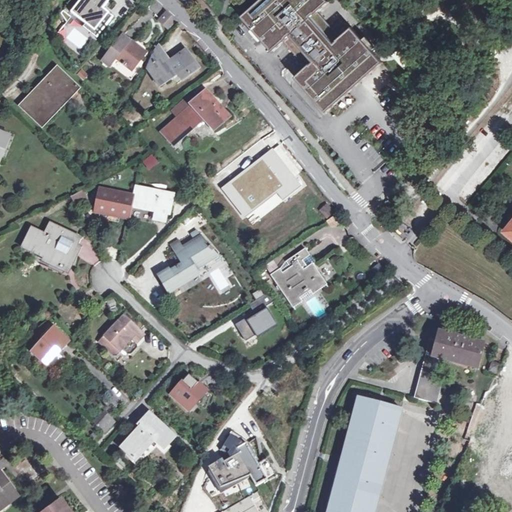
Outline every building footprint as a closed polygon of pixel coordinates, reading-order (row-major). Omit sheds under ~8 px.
[(97,33),(99,35),(113,17),(110,14),(103,8),(109,0),(80,0),(71,12),(97,33)] [(259,0),(239,19),(271,54),(282,44),(295,59),(284,69),(325,114),(382,63),(361,40),(356,44),(347,34),(351,30),(340,17),(329,28),(316,13),(327,3),(324,0),(259,0)] [(167,12),(158,21),(169,31),(177,22),(167,12)] [(51,30),(53,31),(52,33),(55,35),(61,28),(57,26),(53,27),(51,30)] [(361,40),(351,30),(347,34),(356,44),(361,40)] [(113,59),(114,58),(128,72),(138,62),(143,56),(123,36),(106,53),(113,59)] [(154,50),(146,69),(160,87),(174,78),(177,76),(181,81),(199,69),(186,50),(169,63),(157,46),(156,48),(154,50)] [(391,55),(402,67),(407,62),(396,51),(391,55)] [(66,102),(79,89),(57,67),(26,99),(24,97),(18,104),(42,128),(66,102)] [(194,110),(164,136),(174,147),(185,137),(204,121),(214,132),(229,118),(206,92),(190,105),(194,110)] [(0,158),(8,138),(2,136),(0,134),(0,158)] [(116,193),(115,198),(99,194),(95,212),(129,219),(132,207),(155,212),(153,220),(166,223),(167,214),(170,215),(174,196),(171,195),(168,194),(136,188),(134,197),(116,193)] [(84,194),(78,197),(82,204),(88,201),(84,194)] [(82,204),(78,197),(72,200),(76,207),(82,204)] [(40,257),(66,270),(72,258),(78,246),(81,239),(49,224),(43,235),(30,228),(21,248),(40,257)] [(182,248),(174,253),(182,265),(170,271),(169,269),(157,276),(169,295),(200,276),(196,270),(218,256),(200,237),(182,248)] [(171,246),(174,253),(182,248),(178,242),(171,246)] [(301,305),(295,297),(307,289),(312,298),(327,288),(311,264),(314,262),(306,248),(286,261),(292,270),(284,275),(281,271),(279,273),(274,266),(268,270),(294,309),(301,305)] [(246,319),(235,325),(246,342),(256,336),(257,338),(277,326),(266,307),(274,302),(267,294),(251,304),(256,313),(254,314),(255,316),(248,321),(246,319)] [(119,312),(115,299),(107,301),(111,315),(119,312)] [(139,332),(123,317),(99,343),(111,355),(117,355),(121,350),(127,355),(131,355),(136,349),(136,345),(131,340),(139,332)] [(39,338),(42,341),(53,329),(50,327),(39,338)] [(53,329),(42,341),(32,352),(47,366),(56,356),(58,353),(68,342),(53,329)] [(139,332),(131,340),(136,345),(144,336),(139,332)] [(430,339),(417,389),(415,397),(437,404),(444,375),(437,373),(441,359),(479,368),(485,344),(438,332),(436,341),(430,339)] [(502,365),(493,362),(489,371),(497,375),(502,365)] [(205,392),(188,377),(172,395),(189,410),(205,392)] [(374,511),(397,430),(400,431),(405,412),(402,411),(402,408),(360,397),(328,511),(374,511)] [(487,401),(485,406),(480,417),(470,439),(476,443),(500,413),(500,407),(495,403),(490,405),(487,401)] [(114,422),(102,412),(92,423),(104,434),(114,422)] [(135,462),(154,441),(164,450),(175,438),(149,414),(137,426),(140,428),(121,449),(126,453),(135,462)] [(249,476),(255,486),(265,480),(266,482),(276,477),(267,459),(257,464),(255,459),(251,461),(247,456),(242,459),(240,455),(242,454),(241,444),(229,437),(221,452),(229,456),(231,460),(225,464),(222,460),(209,468),(221,489),(249,476)] [(0,511),(20,496),(2,472),(0,473),(0,511)] [(204,483),(209,498),(218,495),(213,480),(204,483)] [(257,511),(250,497),(220,511),(257,511)] [(71,511),(62,500),(45,511),(71,511)]
